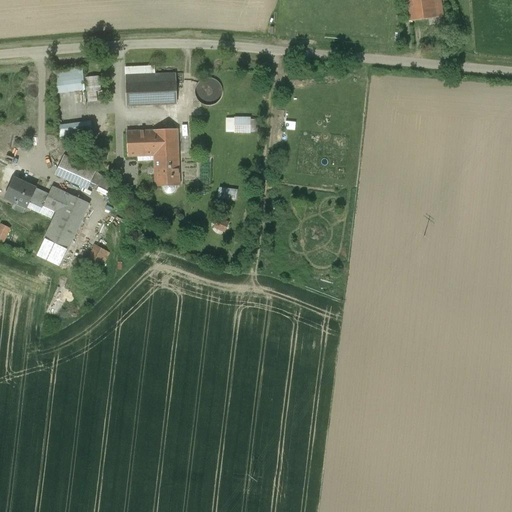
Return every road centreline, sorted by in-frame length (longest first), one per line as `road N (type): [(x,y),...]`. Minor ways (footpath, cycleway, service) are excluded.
road 1 (unclassified): [(511,71),(174,43),(0,55)]
road 2 (track): [(277,50),(254,278)]
